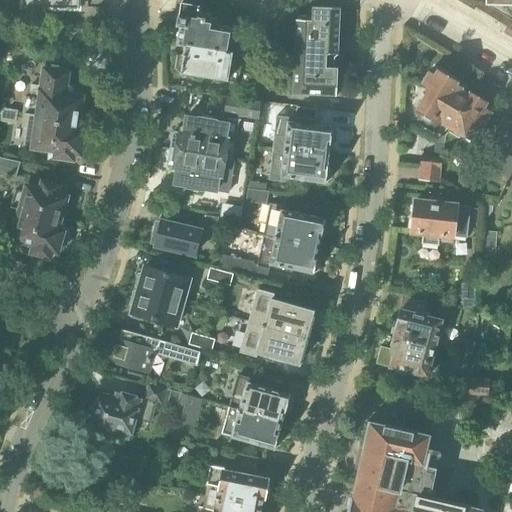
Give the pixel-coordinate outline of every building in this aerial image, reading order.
[(22,0),(22,7),(79,8),(108,8),(108,7),(79,7),(79,0),(22,0)] [(178,44),(186,45),(186,44),(236,54),(236,51),(239,34),(230,32),(230,26),(229,26),(230,22),(227,21),(227,20),(210,17),(211,7),(194,5),(195,0),(183,0),(183,3),(181,3),(179,15),(178,15),(176,24),(181,25),(178,44)] [(292,94),(336,96),(338,67),(342,67),(342,57),(339,53),(341,8),(312,6),(311,21),(301,20),(297,25),(296,42),(295,42),(294,56),(289,61),(293,66),(292,94)] [(0,42),(8,43),(9,28),(0,26),(0,42)] [(186,44),(186,45),(185,53),(178,56),(176,67),(185,73),(238,81),(242,52),(236,51),(236,54),(186,44)] [(25,97),(23,113),(24,114),(78,121),(78,119),(81,119),(83,105),(80,105),(82,89),(65,87),(68,66),(46,62),(42,88),(32,87),(30,98),(25,97)] [(427,92),(418,108),(420,109),(441,121),(450,127),(469,96),(468,96),(459,90),(460,88),(461,87),(460,87),(455,83),(437,73),(435,75),(429,74),(428,74),(422,83),(423,84),(427,89),(426,91),(427,92)] [(469,96),(450,127),(473,141),(490,113),(481,108),(484,104),(482,103),(481,100),(482,99),(474,95),(474,96),(471,96),(469,95),(468,96),(469,96)] [(173,132),(170,149),(225,158),(233,159),(234,160),(235,160),(238,143),(236,142),(240,116),(259,119),(261,102),(250,101),(227,97),(223,123),(216,122),(216,121),(199,118),(199,119),(186,117),(184,133),(180,132),(180,134),(173,132)] [(315,121),(316,110),(297,107),(295,118),(315,121)] [(3,110),(1,121),(14,123),(16,112),(3,110)] [(24,114),(22,128),(28,129),(25,144),(34,145),(33,147),(56,151),(55,157),(73,160),(74,153),(79,154),(80,150),(83,151),(86,149),(87,139),(85,137),(82,137),(83,133),(76,132),(78,121),(24,114)] [(277,115),(273,148),(328,155),(330,145),(331,145),(334,143),(336,132),(332,128),(332,126),(288,121),(288,116),(277,115)] [(511,122),(503,117),(490,138),(497,142),(484,163),(507,178),(511,169),(511,122)] [(328,155),(273,148),(269,179),(281,181),(282,176),(325,182),(325,180),(327,180),(330,178),(331,168),(328,164),(327,164),(328,155)] [(170,149),(167,165),(175,167),(174,168),(177,169),(174,184),(187,186),(187,187),(203,190),(203,188),(228,193),(234,160),(233,159),(225,158),(170,149)] [(422,155),(420,167),(441,170),(442,158),(422,155)] [(0,172),(16,177),(20,162),(0,157),(0,172)] [(420,167),(418,180),(440,183),(441,170),(420,167)] [(11,207),(59,221),(68,191),(29,180),(25,194),(16,191),(11,207)] [(249,181),(248,189),(268,191),(269,184),(260,183),(260,182),(249,181)] [(247,189),(245,202),(267,204),(269,191),(268,191),(248,189),(247,189)] [(486,196),(485,204),(493,205),(498,205),(501,197),(486,196)] [(452,242),(453,236),(466,237),(469,207),(456,206),(456,205),(415,200),(412,233),(423,234),(422,243),(438,245),(439,241),(452,242)] [(270,203),(263,235),(318,246),(324,218),(281,209),(282,206),(270,203)] [(485,204),(484,217),(488,217),(492,211),(493,205),(485,204)] [(56,231),(59,221),(11,207),(4,234),(9,235),(8,237),(35,245),(33,252),(49,257),(51,250),(57,252),(62,232),(56,231)] [(242,209),(236,208),(234,219),(240,220),(242,209)] [(206,216),(204,226),(216,228),(218,218),(206,216)] [(156,244),(155,246),(195,255),(201,230),(161,221),(159,231),(154,230),(151,243),(156,244)] [(484,232),(483,256),(495,256),(496,233),(484,232)] [(312,274),(318,246),(263,235),(257,265),(254,264),(254,263),(221,256),(219,268),(266,281),(270,265),(312,274)] [(138,290),(183,303),(189,279),(144,267),(142,275),(139,274),(135,287),(138,288),(138,290)] [(207,280),(218,283),(222,271),(210,268),(207,280)] [(222,271),(218,283),(230,286),(233,274),(222,271)] [(475,300),(475,284),(462,283),(461,299),(462,299),(475,300)] [(183,303),(138,290),(137,292),(134,291),(130,304),(134,305),(131,313),(176,326),(183,303)] [(257,290),(249,321),(306,337),(314,310),(272,299),(274,294),(257,290)] [(391,335),(436,346),(443,320),(425,316),(428,304),(401,297),(391,335)] [(299,364),(306,337),(249,321),(240,352),(256,357),(257,352),(299,364)] [(197,366),(200,353),(124,331),(121,341),(118,340),(111,362),(149,373),(155,352),(163,354),(162,356),(197,366)] [(188,345),(200,348),(203,336),(192,333),(188,345)] [(441,365),(432,362),(436,346),(391,335),(388,349),(381,347),(376,364),(423,377),(422,381),(436,384),(441,365)] [(215,339),(203,336),(200,348),(212,351),(215,339)] [(475,342),(464,341),(462,354),(473,355),(475,342)] [(453,377),(452,393),(488,395),(489,379),(453,377)] [(229,407),(282,421),(290,394),(247,383),(237,380),(229,407)] [(177,409),(181,394),(181,393),(172,391),(167,389),(167,388),(148,383),(144,398),(141,397),(140,398),(117,392),(116,398),(101,394),(92,428),(94,429),(92,436),(107,440),(109,433),(130,439),(135,419),(151,424),(156,403),(177,409)] [(203,400),(190,396),(181,394),(177,409),(172,424),(190,429),(189,431),(193,432),(203,400)] [(282,421),(229,407),(221,434),(275,449),(282,421)] [(422,465),(433,418),(406,412),(402,428),(368,421),(362,447),(351,497),(350,496),(346,511),(481,511),(482,509),(430,497),(436,468),(422,465)] [(190,429),(172,424),(168,437),(182,442),(186,430),(189,431),(190,429)] [(207,496),(264,507),(270,480),(225,471),(226,467),(209,464),(205,485),(209,486),(207,496)] [(263,511),(264,507),(207,496),(204,507),(198,506),(196,511),(263,511)]
